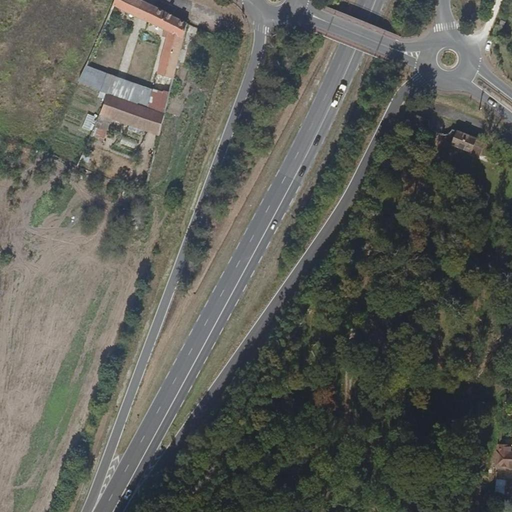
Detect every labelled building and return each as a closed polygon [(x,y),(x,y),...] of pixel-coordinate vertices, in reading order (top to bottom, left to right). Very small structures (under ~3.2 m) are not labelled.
[(179,55),(187,25),(139,0),(116,0),(113,6),(114,7),(108,20),(127,29),(134,15),(169,33),(158,75),(173,79),(177,65),(179,55)] [(185,56),(179,55),(177,65),(182,67),(185,56)] [(78,82),(101,92),(107,75),(86,67),(78,82)] [(101,92),(109,95),(148,109),(153,91),(107,75),(101,92)] [(153,91),(148,109),(164,115),(173,79),(158,75),(157,75),(153,91)] [(191,79),(180,75),(178,80),(182,82),(180,88),(176,86),(173,92),(177,94),(174,100),(181,103),(191,79)] [(109,95),(101,116),(158,136),(161,126),(163,115),(164,115),(148,109),(109,95)] [(88,112),(82,127),(90,130),(95,115),(88,112)] [(163,115),(161,126),(167,127),(170,117),(163,115)] [(487,144),(460,133),(455,147),(471,153),(470,156),(481,160),(487,144)] [(88,162),(90,153),(83,151),(81,160),(88,162)] [(511,469),(511,449),(501,449),(500,469),(511,469)] [(510,475),(499,475),(494,504),(508,506),(510,475)]
